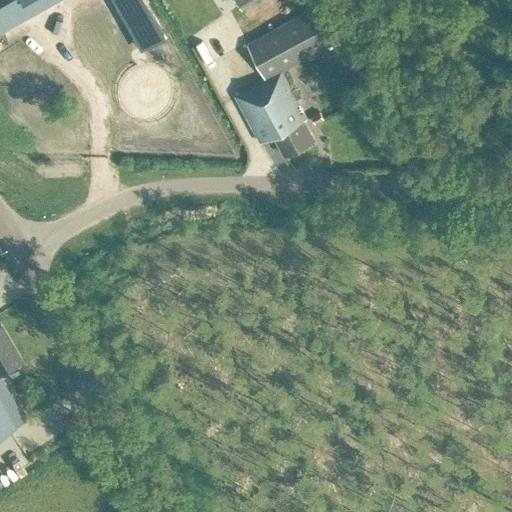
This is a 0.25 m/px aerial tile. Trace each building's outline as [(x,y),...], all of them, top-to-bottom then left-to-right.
[(50,0),(26,0),(33,10),(50,0)] [(113,0),(126,22),(147,10),(141,0),(113,0)] [(313,137),(302,118),(306,116),(281,70),(334,42),(315,7),(247,43),(265,78),(235,95),(260,141),(274,133),(285,153),(313,137)] [(0,28),(9,24),(0,8),(0,28)] [(315,122),(322,118),(319,110),(311,115),(315,122)] [(0,367),(19,357),(0,323),(0,430),(24,417),(0,375),(0,367)]
